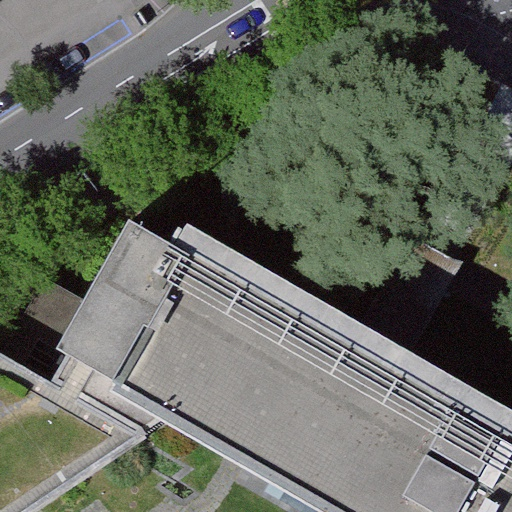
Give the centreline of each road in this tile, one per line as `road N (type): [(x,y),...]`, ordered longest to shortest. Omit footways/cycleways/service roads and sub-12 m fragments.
road 1 (tertiary): [(278,0),(0,181)]
road 2 (unknown): [(511,108),(424,291)]
